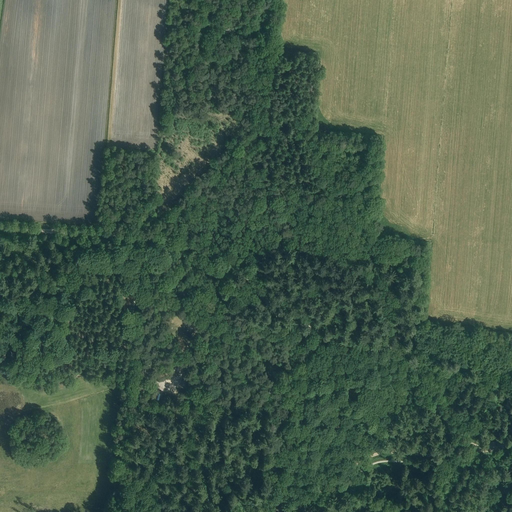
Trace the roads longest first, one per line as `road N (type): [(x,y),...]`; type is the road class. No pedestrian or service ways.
road 1 (track): [(484,450),(449,426),(404,355),(289,322),(230,266)]
road 2 (track): [(228,265),(159,237),(0,227)]
road 3 (unknown): [(511,421),(454,412),(455,362),(416,365)]
road 4 (track): [(127,384),(0,423)]
road 5 (track): [(127,384),(117,511)]
